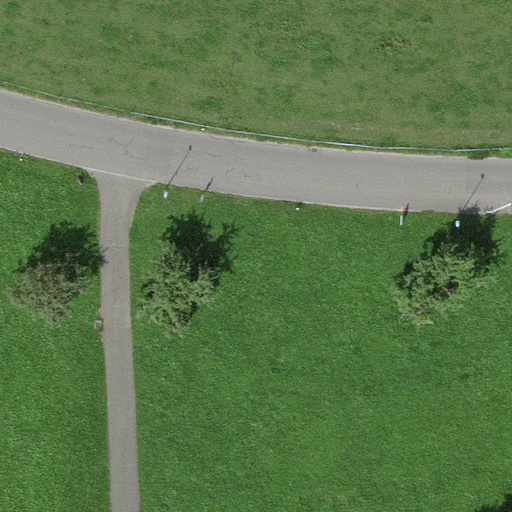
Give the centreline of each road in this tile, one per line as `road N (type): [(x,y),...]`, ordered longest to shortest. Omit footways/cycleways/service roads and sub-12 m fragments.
road 1 (unclassified): [(0,112),(121,145),(430,188),(511,186)]
road 2 (track): [(121,145),(138,511)]
